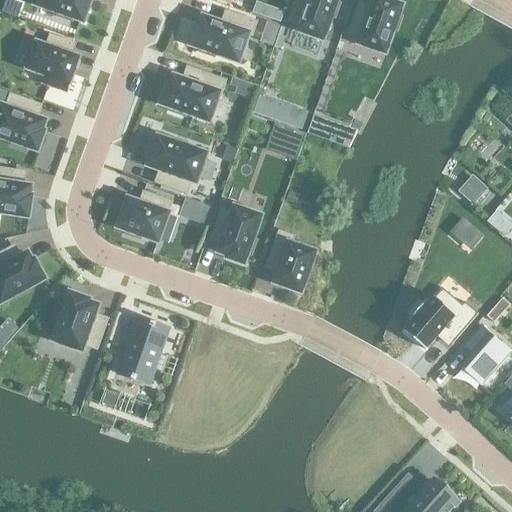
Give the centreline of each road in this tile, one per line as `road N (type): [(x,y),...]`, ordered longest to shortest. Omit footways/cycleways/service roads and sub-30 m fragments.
road 1 (residential): [(304,324),(99,255),(84,226),(84,201),(150,0)]
road 2 (residential): [(511,477),(406,380),(304,324)]
